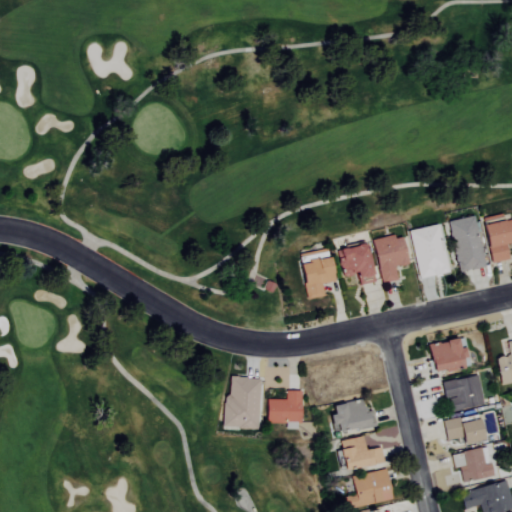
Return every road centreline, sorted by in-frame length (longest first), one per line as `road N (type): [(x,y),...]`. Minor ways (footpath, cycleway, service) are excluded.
road 1 (residential): [(511,297),(288,349),(225,340),(82,258),(0,229)]
road 2 (residential): [(425,511),(385,329)]
